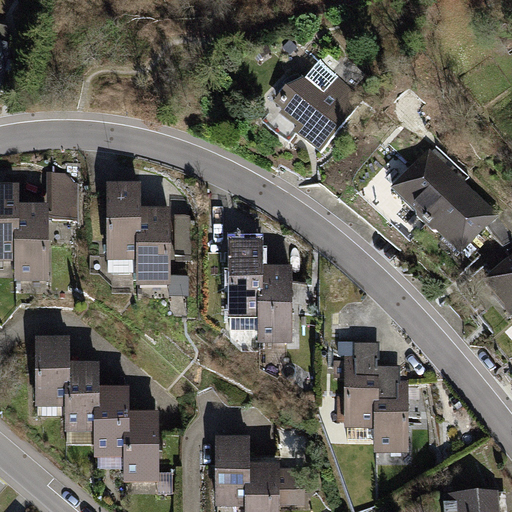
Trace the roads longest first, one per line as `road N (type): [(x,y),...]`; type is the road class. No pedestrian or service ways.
road 1 (residential): [(0,137),(80,131),(175,146),(286,205),(405,319),(511,438)]
road 2 (unknown): [(0,342),(25,319),(79,332),(169,403),(257,424),(302,478)]
